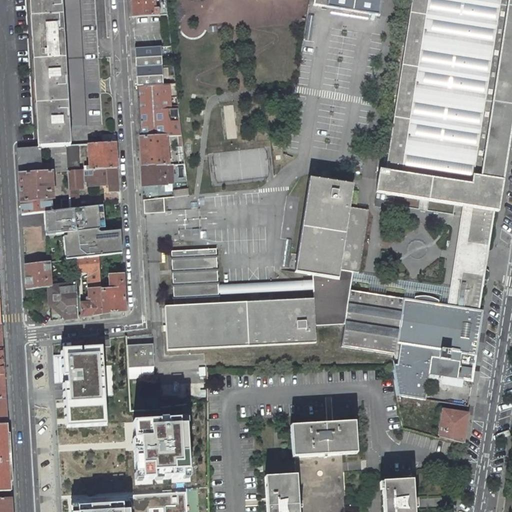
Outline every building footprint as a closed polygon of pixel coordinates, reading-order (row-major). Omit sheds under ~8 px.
[(35,0),(37,19),(69,18),(68,0),(35,0)] [(131,0),(133,18),(167,15),(164,0),(158,0),(160,10),(155,10),(154,1),(152,1),(151,0),(131,0)] [(314,0),(313,6),(318,7),(379,16),(381,0),(314,0)] [(511,0),(413,0),(387,171),(379,169),(376,193),(385,194),(460,206),(462,206),(471,208),(466,243),(488,247),(494,211),(498,212),(511,123),(511,0)] [(69,18),(37,19),(40,64),(73,62),(69,18)] [(170,46),(135,48),(137,86),(175,84),(170,46)] [(42,107),(74,106),(73,62),(40,64),(42,107)] [(175,84),(137,86),(140,138),(167,136),(167,137),(178,136),(181,136),(176,97),(175,84)] [(74,106),(42,107),(44,147),(50,147),(66,146),(78,145),(74,106)] [(103,143),(115,143),(115,135),(102,135),(103,143)] [(167,137),(167,136),(140,138),(141,166),(164,165),(164,166),(169,165),(167,137)] [(89,170),(117,169),(115,143),(103,143),(88,144),(89,167),(84,167),(84,170),(89,170)] [(79,171),(78,145),(66,146),(67,171),(67,172),(79,171)] [(51,164),(52,172),(67,171),(66,146),(50,147),(51,164)] [(40,165),(39,147),(38,147),(28,148),(17,148),(19,174),(40,173),(40,165)] [(241,157),(221,159),(223,180),(243,179),(241,157)] [(51,164),(40,165),(40,173),(52,172),(51,164)] [(164,165),(141,166),(142,185),(173,184),(172,183),(171,165),(169,165),(164,166),(164,165)] [(109,192),(118,192),(117,169),(89,170),(84,170),(79,171),(67,172),(69,189),(76,189),(83,188),(82,183),(87,183),(88,186),(109,185),(109,192)] [(40,173),(19,174),(21,214),(42,212),(51,211),(51,199),(53,199),(52,172),(40,173)] [(353,185),(309,178),(294,272),(313,275),(312,281),(313,290),(313,300),(314,326),(346,324),(350,290),(351,280),(353,272),(358,273),(368,211),(349,207),(353,185)] [(173,184),(174,197),(188,195),(186,181),(172,183),(173,184)] [(70,199),(70,209),(77,208),(76,189),(69,189),(70,199)] [(383,208),(385,194),(376,193),(374,207),(383,208)] [(163,198),(144,200),(144,214),(165,213),(163,198)] [(61,210),(70,209),(70,199),(61,199),(61,210)] [(285,200),(282,238),(292,239),(296,201),(285,200)] [(466,243),(471,208),(462,206),(455,257),(450,288),(449,296),(447,306),(456,307),(461,271),(463,258),(466,243)] [(51,211),(42,212),(43,219),(42,223),(43,235),(61,233),(106,227),(105,207),(77,208),(70,209),(61,210),(51,211)] [(106,227),(61,233),(63,260),(76,259),(99,256),(106,256),(122,253),(121,225),(106,227)] [(488,247),(466,243),(463,258),(461,271),(484,275),(486,261),(488,247)] [(314,326),(313,300),(219,305),(218,295),(218,286),(216,249),(172,251),(174,308),(165,308),(167,350),(315,343),(314,326)] [(99,256),(76,259),(77,272),(88,271),(89,298),(87,298),(87,303),(81,303),(82,317),(102,314),(101,289),(99,265),(99,256)] [(26,290),(48,287),(51,287),(49,263),(45,263),(25,265),(26,290)] [(447,306),(350,290),(346,324),(342,347),(394,355),(397,343),(400,344),(398,365),(392,365),(394,378),(397,396),(425,400),(428,375),(451,378),(464,380),(472,382),(476,355),(483,311),(479,310),(484,275),(461,271),(456,307),(447,306)] [(351,280),(449,296),(450,288),(358,273),(353,272),(351,280)] [(68,319),(77,317),(75,275),(68,276),(68,285),(51,287),(48,287),(49,302),(68,319)] [(102,314),(125,311),(123,275),(111,276),(112,291),(105,292),(104,289),(101,289),(102,314)] [(313,290),(312,281),(218,286),(218,295),(313,290)] [(63,346),(64,433),(106,432),(104,345),(63,346)] [(153,345),(127,346),(128,368),(154,367),(153,345)] [(463,388),(464,380),(451,378),(450,386),(463,388)] [(439,437),(462,444),(467,414),(443,411),(439,437)] [(132,413),(134,488),(186,487),(184,412),(132,413)] [(356,454),(355,422),(290,426),(292,458),(356,454)] [(8,457),(6,424),(0,424),(0,491),(10,491),(8,457)] [(298,511),(296,475),(264,477),(266,511),(298,511)] [(414,511),(412,480),(382,482),(383,511),(414,511)] [(69,495),(69,511),(189,511),(188,490),(69,495)] [(0,511),(11,511),(11,498),(0,498),(0,511)]
